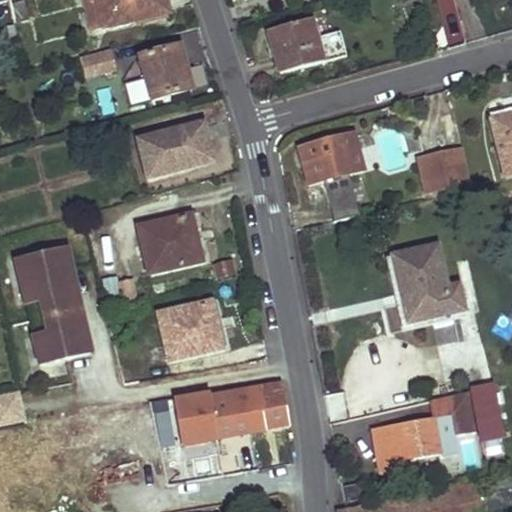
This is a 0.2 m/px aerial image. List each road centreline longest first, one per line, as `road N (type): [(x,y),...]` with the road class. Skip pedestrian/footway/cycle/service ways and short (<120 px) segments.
road 1 (residential): [(323,511),(252,120)]
road 2 (unknown): [(0,440),(300,384)]
road 3 (residential): [(511,47),(252,120)]
road 4 (unknown): [(316,472),(134,511)]
road 5 (residential): [(252,120),(211,0)]
